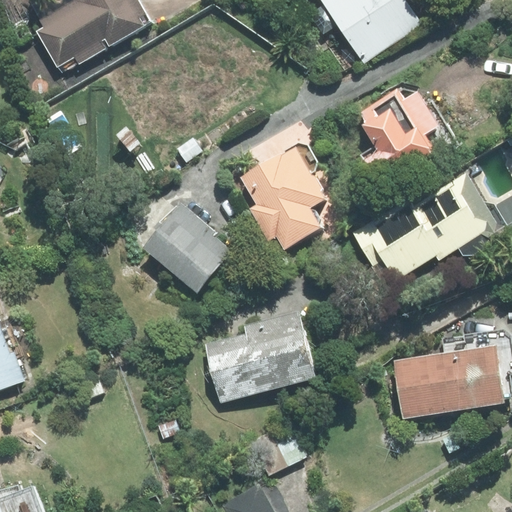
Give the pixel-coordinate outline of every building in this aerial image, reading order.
[(78,0),(80,2),(36,26),(61,69),(79,59),(82,65),(114,47),(115,48),(152,28),(147,19),(154,15),(145,0),(78,0)] [(324,0),(367,64),(426,25),(409,0),(324,0)] [(370,162),(367,164),(384,191),(444,154),(433,135),(446,128),(425,93),(412,101),(405,89),(365,113),(372,125),(369,126),(382,147),(366,156),(370,162)] [(204,151),(195,138),(179,149),(188,162),(204,151)] [(290,154),(247,179),(262,205),(253,210),(272,243),(281,238),(290,252),(330,229),(318,210),(334,200),(304,148),(290,156),(290,154)] [(441,258),(444,262),(465,250),(469,257),(480,257),(511,238),(511,237),(476,175),(419,207),(415,200),(355,233),(384,285),(397,278),(399,282),(441,258)] [(511,199),(499,207),(511,227),(511,199)] [(151,250),(205,296),(241,252),(222,237),(225,234),(190,204),(151,250)] [(223,404),(324,380),(307,313),(250,327),(252,335),(209,345),(223,404)] [(0,391),(30,381),(20,354),(15,356),(6,327),(2,328),(0,321),(0,391)] [(407,419),(511,404),(511,388),(506,347),(400,362),(407,419)] [(107,394),(103,381),(85,386),(90,399),(107,394)] [(374,401),(367,385),(351,392),(357,408),(374,401)] [(165,438),(184,432),(180,419),(161,426),(165,438)] [(309,459),(292,424),(252,443),(269,478),(309,459)] [(276,511),(260,482),(221,505),(225,511),(276,511)] [(0,501),(0,511),(10,511),(6,499),(0,501)]
